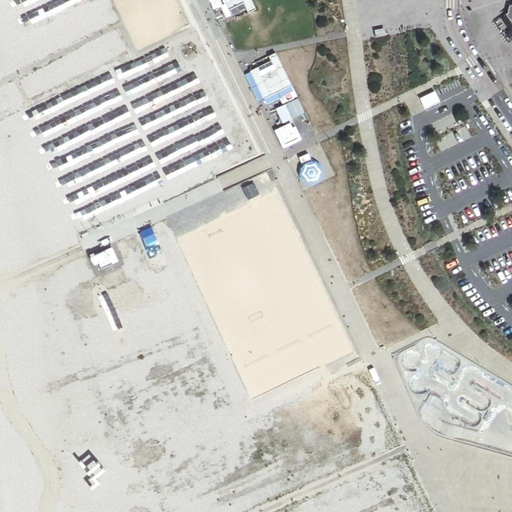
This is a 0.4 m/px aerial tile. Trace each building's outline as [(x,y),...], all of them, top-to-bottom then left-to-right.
[(80,0),(49,0),(36,6),(42,19),(80,0)] [(254,7),(250,0),(221,0),(231,18),(254,7)] [(169,52),(164,41),(38,101),(44,113),(169,52)] [(293,88),(275,52),(255,62),(260,73),(255,76),(267,101),(293,88)] [(176,69),(171,58),(46,119),(51,130),(176,69)] [(191,84),(185,72),(53,136),(59,148),(191,84)] [(203,98),(198,87),(62,153),(68,164),(203,98)] [(434,92),(420,99),(425,110),(440,103),(434,92)] [(212,116),(206,104),(71,170),(77,183),(212,116)] [(220,133),(215,121),(87,182),(93,194),(220,133)] [(113,259),(108,248),(93,255),(98,266),(113,259)]
